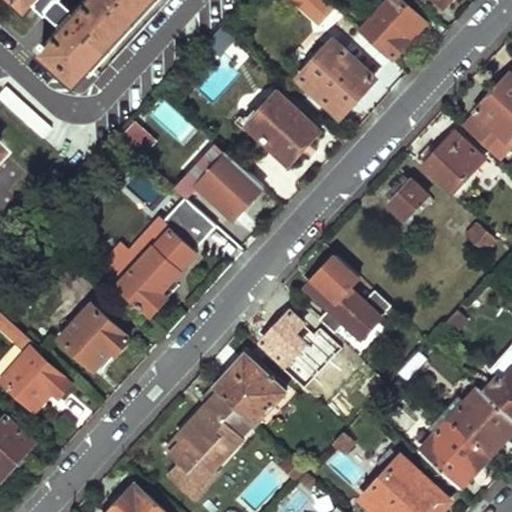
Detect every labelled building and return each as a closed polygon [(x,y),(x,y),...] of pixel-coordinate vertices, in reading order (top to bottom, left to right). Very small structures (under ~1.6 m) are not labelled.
[(153,0),(88,0),(80,10),(69,0),(17,0),(29,10),(38,0),(41,0),(49,8),(52,6),(69,22),(44,50),(78,82),(153,0)] [(321,0),(302,0),(310,8),(324,21),(334,14),(321,0)] [(401,0),(387,0),(362,27),(394,57),(426,23),(401,0)] [(223,60),(199,87),(214,100),(238,73),(224,61),(240,43),(223,28),(207,47),(223,60)] [(334,40),(301,77),(342,113),(375,76),(334,40)] [(511,66),(475,108),(508,139),(509,137),(511,139),(511,66)] [(278,90),(245,125),(288,165),(321,130),(278,90)] [(137,123),(120,141),(138,158),(155,139),(137,123)] [(430,142),(418,155),(455,188),(484,156),(456,131),(439,150),(430,142)] [(227,151),(199,183),(235,217),(264,185),(227,151)] [(413,178),(390,203),(407,218),(429,193),(413,178)] [(187,241),(179,234),(201,210),(191,201),(169,225),(162,218),(145,237),(154,246),(123,279),(118,284),(152,315),(169,296),(164,292),(183,271),(182,271),(198,252),(187,241)] [(209,217),(201,210),(179,234),(187,241),(209,217)] [(480,218),(468,231),(487,249),(499,236),(480,218)] [(106,262),(123,279),(154,246),(145,237),(136,230),(120,247),(106,262)] [(12,252),(3,262),(8,267),(18,256),(12,252)] [(361,274),(338,253),(314,278),(321,284),(313,292),(330,307),(320,319),(335,333),(346,321),(362,337),(393,304),(376,288),(366,300),(351,285),(361,274)] [(313,292),(321,284),(314,278),(307,286),(313,292)] [(93,303),(62,337),(95,368),(113,349),(117,353),(131,337),(93,303)] [(0,310),(0,325),(21,346),(30,337),(0,310)] [(292,310),(263,342),(287,364),(304,346),(292,335),(305,322),(292,310)] [(36,343),(3,379),(35,408),(51,390),(59,397),(71,383),(40,354),(44,350),(36,343)] [(247,353),(215,387),(248,417),(256,425),(287,390),(247,353)] [(500,375),(486,390),(511,414),(511,372),(506,379),(500,375)] [(480,385),(450,417),(491,454),(511,430),(511,414),(486,390),(480,385)] [(248,417),(215,387),(202,402),(207,406),(206,407),(210,411),(202,419),(198,415),(165,451),(196,480),(206,469),(211,473),(216,467),(242,439),(234,432),(248,417)] [(206,407),(198,415),(202,419),(210,411),(206,407)] [(160,447),(165,451),(198,415),(193,411),(160,447)] [(8,413),(0,421),(0,472),(4,476),(37,440),(8,413)] [(256,425),(248,417),(234,432),(242,439),(256,425)] [(450,417),(418,451),(460,488),(491,454),(450,417)] [(354,441),(343,432),(334,442),(345,452),(354,441)] [(289,455),(278,468),(295,484),(299,479),(307,471),(289,455)] [(402,456),(364,499),(377,511),(438,511),(450,500),(402,456)] [(206,469),(196,480),(206,489),(221,472),(216,467),(211,473),(206,469)] [(266,468),(237,499),(251,511),(256,511),(283,484),(266,468)] [(316,479),(307,471),(299,479),(309,487),(316,479)] [(168,511),(136,482),(108,511),(168,511)]
